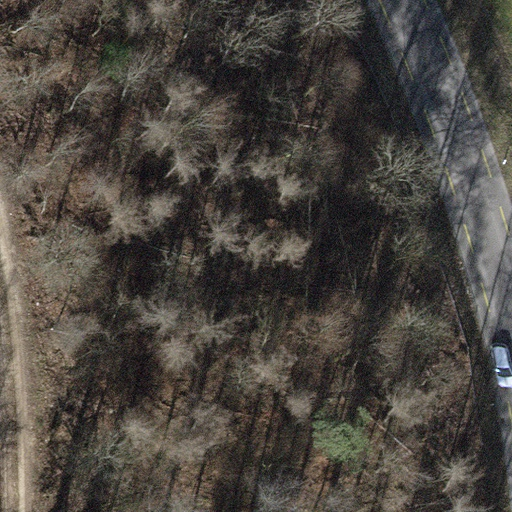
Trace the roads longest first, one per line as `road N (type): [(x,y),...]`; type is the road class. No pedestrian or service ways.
road 1 (primary): [(511,310),(499,249),(405,0)]
road 2 (track): [(0,253),(13,319),(16,511)]
